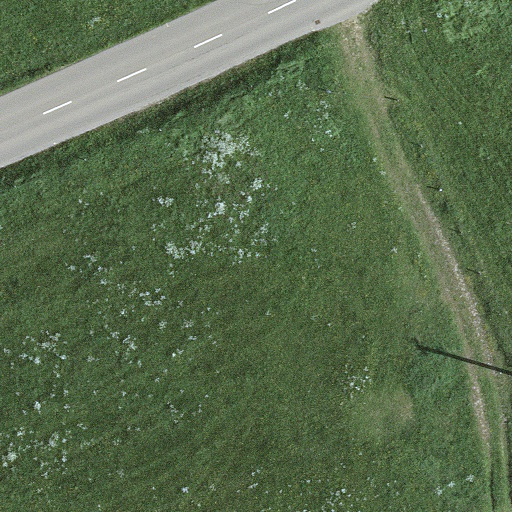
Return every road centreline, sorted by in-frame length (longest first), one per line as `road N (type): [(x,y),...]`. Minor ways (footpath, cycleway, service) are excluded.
road 1 (track): [(498,511),(492,419),(449,271),(365,106),(337,0)]
road 2 (tertiary): [(291,0),(0,127)]
